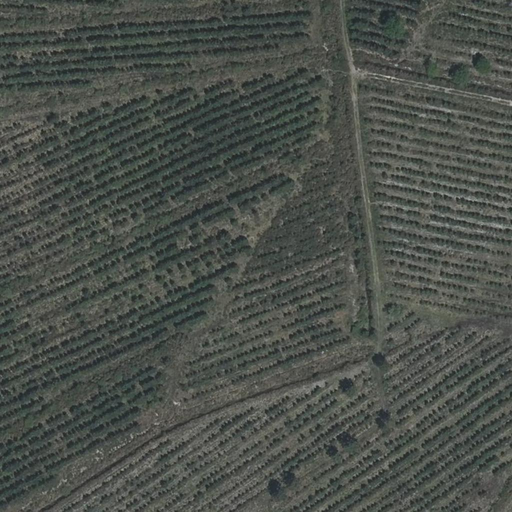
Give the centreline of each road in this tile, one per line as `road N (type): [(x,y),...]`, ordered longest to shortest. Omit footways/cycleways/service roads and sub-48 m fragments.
road 1 (track): [(343,0),(384,421),(259,511)]
road 2 (track): [(45,511),(178,428),(380,356)]
road 3 (track): [(353,70),(511,102)]
